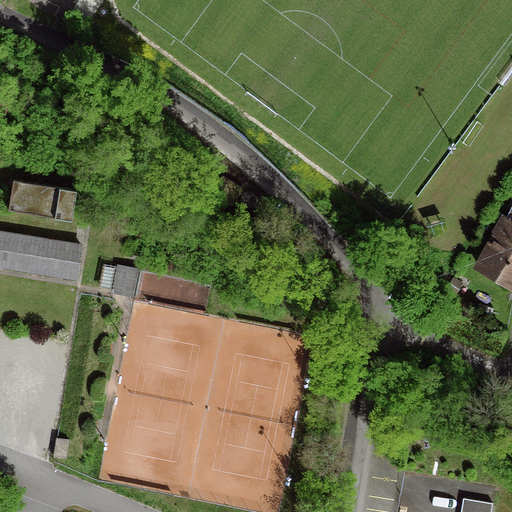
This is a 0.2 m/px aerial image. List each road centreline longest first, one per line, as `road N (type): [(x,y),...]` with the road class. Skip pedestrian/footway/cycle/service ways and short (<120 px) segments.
road 1 (residential): [(0,9),(108,58),(211,127),(303,208),(388,305)]
road 2 (residential): [(350,511),(388,305)]
road 3 (unclassified): [(511,375),(388,305)]
